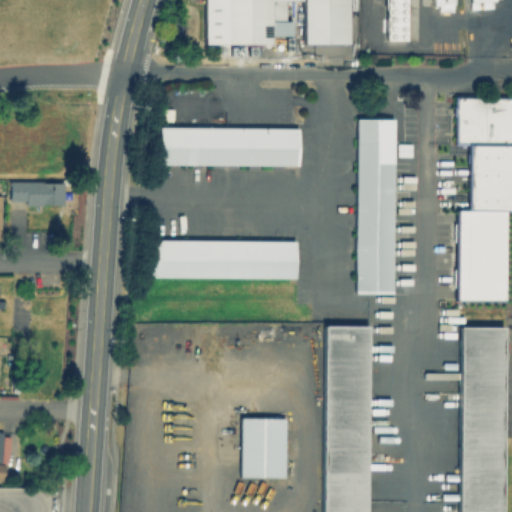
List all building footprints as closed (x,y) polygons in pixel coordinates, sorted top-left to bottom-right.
[(344,0),(344,41),(300,41),(300,0),(282,0),(282,19),(290,19),(290,33),(268,34),(268,42),(201,42),(201,0),(344,0)] [(404,0),(404,38),(383,38),(383,0),(404,0)] [(449,0),(450,10),(437,10),(437,2),(430,2),(429,0),(449,0)] [(490,0),(464,0),(465,9),(490,7),(490,0)] [(510,95),(510,123),(511,123),(511,164),(510,164),(510,209),(509,209),(504,209),(465,208),(466,161),(465,161),(465,153),(466,153),(466,144),(464,144),(464,146),(459,146),(459,144),(452,144),(453,114),(451,114),(451,105),(453,105),(453,95),(510,95)] [(391,117),(390,293),(353,292),(354,117),(391,117)] [(297,127),(297,164),(157,162),(158,126),(297,127)] [(7,180),(7,200),(23,200),(23,204),(41,205),(41,204),(61,204),(62,180),(7,180)] [(504,209),(504,303),(455,302),(456,208),(465,208),(504,209)] [(218,225),(218,239),(294,240),(293,277),(146,276),(147,239),(210,239),(210,225),(218,225)] [(365,326),(362,511),(318,511),(321,325),(365,326)] [(501,327),(499,511),(455,511),(457,326),(501,327)] [(282,417),(283,476),(239,477),(238,418),(282,417)] [(0,461),(0,430),(1,431),(1,435),(9,436),(7,462),(0,461)]
